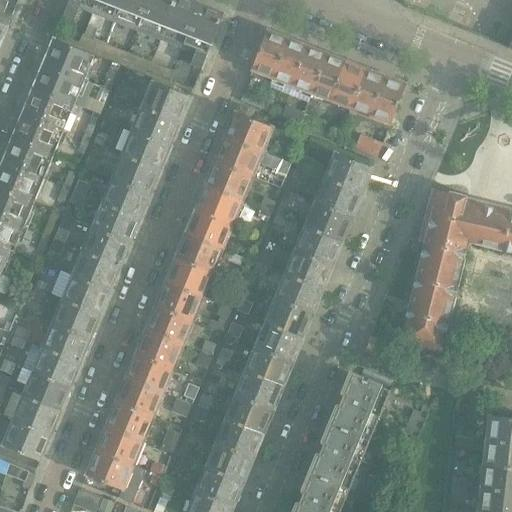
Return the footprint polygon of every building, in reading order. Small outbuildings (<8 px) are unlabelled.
[(0,0),(0,11),(4,13),(8,3),(0,0)] [(224,14),(187,0),(70,0),(64,17),(75,21),(81,5),(163,37),(197,50),(191,66),(202,70),(224,14)] [(107,45),(88,37),(91,31),(85,29),(83,35),(80,43),(103,53),(107,45)] [(272,85),(290,40),(268,32),(251,76),(272,85)] [(43,67),(33,90),(75,107),(84,84),(95,57),(54,40),(43,67)] [(310,104),(313,95),(329,55),(290,40),(272,85),(271,88),(310,104)] [(129,54),(107,45),(103,53),(126,62),(129,54)] [(152,63),(129,54),(126,62),(149,72),(152,63)] [(352,110),(368,70),(329,55),(313,95),(352,110)] [(174,72),(152,63),(149,72),(171,81),(174,72)] [(109,94),(115,79),(120,67),(112,64),(105,81),(107,81),(103,91),(109,94)] [(406,85),(368,70),(352,110),(391,125),(406,85)] [(153,84),(143,109),(179,124),(190,99),(153,84)] [(133,91),(129,90),(119,86),(114,97),(125,101),(128,103),(133,91)] [(23,115),(14,139),(55,156),(64,132),(75,107),(33,90),(23,115)] [(104,106),(109,94),(103,91),(98,103),(104,106)] [(247,93),(243,103),(262,111),(266,100),(247,93)] [(120,112),(125,101),(114,97),(110,108),(120,112)] [(275,104),(266,100),(262,111),(271,114),(275,104)] [(179,124),(143,109),(132,134),(169,149),(179,124)] [(301,127),(305,117),(285,109),(281,119),(301,127)] [(236,114),(225,139),(262,154),(273,129),(236,114)] [(94,116),(91,125),(96,127),(99,118),(94,116)] [(326,125),(305,117),(301,127),(322,135),(326,125)] [(91,125),(84,140),(89,142),(96,127),(91,125)] [(104,148),(108,140),(109,137),(99,133),(94,144),(104,148)] [(169,149),(132,134),(122,158),(159,173),(169,149)] [(361,136),(356,149),(377,158),(383,145),(361,136)] [(4,162),(0,171),(0,189),(35,204),(45,179),(55,156),(14,139),(4,162)] [(225,139),(215,164),(252,179),(262,154),(225,139)] [(84,155),(89,142),(84,140),(79,153),(84,155)] [(308,174),(313,164),(314,160),(304,155),(297,170),(308,174)] [(336,155),(325,181),(362,196),(373,170),(336,155)] [(95,174),(100,161),(89,157),(84,169),(95,174)] [(159,173),(122,158),(113,181),(150,196),(159,173)] [(215,164),(205,188),(242,203),(252,179),(215,164)] [(308,174),(297,170),(293,180),(304,184),(308,174)] [(71,173),(65,188),(70,190),(76,175),(71,173)] [(85,198),(90,186),(79,181),(74,193),(85,198)] [(150,196),(113,181),(103,205),(140,220),(150,196)] [(362,196),(325,181),(315,205),(352,220),(362,196)] [(70,190),(65,188),(59,203),(64,205),(70,190)] [(205,188),(195,212),(232,228),(242,203),(205,188)] [(0,247),(10,252),(14,254),(24,229),(35,204),(0,189),(0,247)] [(442,354),(469,244),(511,254),(511,209),(467,198),(467,197),(442,190),(441,192),(432,190),(419,242),(424,244),(400,343),(442,354)] [(89,199),(85,198),(74,193),(70,205),(84,211),(89,199)] [(264,201),(260,211),(270,215),(274,205),(264,201)] [(140,220),(103,205),(93,229),(130,245),(140,220)] [(352,220),(315,205),(305,229),(342,245),(352,220)] [(282,207),(277,218),(288,222),(293,212),(282,207)] [(270,215),(260,211),(256,220),(267,224),(270,215)] [(195,212),(185,237),(222,252),(232,228),(195,212)] [(277,218),(274,226),(293,235),(297,226),(288,222),(277,218)] [(51,223),(44,238),(49,240),(55,225),(51,223)] [(130,245),(93,229),(83,254),(120,269),(130,245)] [(342,245),(305,229),(295,253),(332,269),(342,245)] [(70,235),(59,231),(54,243),(65,247),(70,235)] [(185,237),(175,261),(212,276),(222,252),(185,237)] [(49,240),(44,238),(38,252),(43,254),(49,240)] [(65,247),(54,243),(49,254),(60,258),(65,247)] [(0,247),(0,275),(0,276),(10,252),(0,247)] [(263,251),(261,256),(257,266),(268,270),(269,268),(271,269),(276,256),(263,251)] [(332,269),(295,253),(285,277),(322,293),(332,269)] [(120,269),(83,254),(73,278),(110,293),(120,269)] [(247,271),(250,264),(240,259),(237,267),(247,271)] [(175,261),(166,284),(202,300),(212,276),(175,261)] [(268,270),(257,266),(253,275),(264,280),(268,270)] [(29,288),(35,273),(27,270),(21,285),(29,288)] [(322,293),(285,277),(275,302),(312,317),(322,293)] [(110,293),(73,278),(63,302),(100,317),(110,293)] [(50,284),(39,279),(34,291),(45,295),(50,284)] [(166,284),(156,308),(193,324),(202,300),(166,284)] [(23,303),(29,288),(21,285),(11,308),(20,311),(23,303)] [(45,295),(34,291),(30,302),(41,306),(45,295)] [(245,293),(240,305),(237,314),(248,319),(249,315),(252,317),(259,299),(245,293)] [(223,298),(220,307),(230,311),(234,303),(223,298)] [(100,317),(63,302),(53,326),(90,341),(100,317)] [(312,317),(275,302),(265,326),(302,341),(312,317)] [(230,311),(220,307),(216,316),(226,321),(230,311)] [(156,308),(146,332),(183,347),(193,324),(156,308)] [(248,319),(237,314),(233,323),(244,328),(248,319)] [(30,331),(20,326),(15,338),(26,342),(30,331)] [(90,341),(53,326),(43,350),(80,365),(90,341)] [(302,341),(265,326),(256,349),(293,364),(302,341)] [(146,332),(136,356),(173,371),(183,347),(146,332)] [(22,350),(26,342),(15,338),(12,346),(22,350)] [(204,345),(200,354),(211,358),(215,349),(204,345)] [(293,364),(256,349),(246,373),(283,388),(293,364)] [(80,365),(43,350),(34,373),(71,388),(80,365)] [(232,356),(221,351),(217,361),(228,365),(232,356)] [(211,358),(200,354),(196,363),(207,368),(211,358)] [(136,356),(126,380),(163,395),(173,371),(136,356)] [(228,365),(217,361),(214,370),(225,374),(228,365)] [(0,374),(0,373),(0,388),(6,390),(11,378),(0,374)] [(71,388),(34,373),(24,398),(61,413),(71,388)] [(283,388),(246,373),(236,396),(273,412),(283,388)] [(342,401),(332,425),(370,441),(383,411),(391,392),(352,376),(342,401)] [(126,380),(116,404),(153,419),(163,395),(126,380)] [(208,414),(212,405),(214,400),(203,395),(197,409),(208,414)] [(273,412),(236,396),(226,421),(263,436),(273,412)] [(61,413),(24,398),(13,422),(51,437),(61,413)] [(191,407),(180,402),(176,411),(187,416),(191,407)] [(116,404),(107,427),(144,442),(153,419),(116,404)] [(204,423),(208,414),(197,409),(188,431),(199,436),(204,423)] [(416,412),(411,423),(416,425),(421,414),(416,412)] [(511,468),(511,419),(490,417),(485,465),(511,468)] [(263,436),(226,421),(216,445),(253,461),(263,436)] [(51,437),(13,422),(4,446),(41,461),(51,437)] [(406,434),(412,436),(416,425),(411,423),(406,434)] [(322,450),(312,474),(350,490),(363,460),(370,441),(332,425),(322,450)] [(107,427),(97,452),(134,467),(144,442),(107,427)] [(475,432),(458,430),(457,438),(474,440),(475,432)] [(171,454),(175,445),(178,437),(167,432),(160,449),(171,454)] [(474,440),(457,438),(456,446),(473,448),(474,440)] [(188,462),(192,452),(193,449),(182,444),(177,458),(188,462)] [(253,461),(216,445),(206,470),(243,485),(253,461)] [(97,452),(87,475),(124,491),(134,467),(97,452)] [(188,462),(177,458),(173,468),(184,472),(188,462)] [(396,474),(401,462),(393,459),(388,471),(396,474)] [(0,460),(0,473),(6,476),(6,475),(10,465),(0,460)] [(10,465),(6,475),(25,483),(29,473),(10,465)] [(511,511),(511,468),(485,465),(479,511),(511,511)] [(243,485),(206,470),(197,493),(234,508),(243,485)] [(391,485),(396,474),(388,471),(384,482),(391,485)] [(25,483),(23,488),(29,490),(35,475),(29,473),(25,483)] [(145,484),(157,488),(161,478),(150,474),(145,484)] [(302,499),(296,511),(341,511),(342,510),(350,490),(312,474),(302,499)] [(469,479),(453,477),(452,486),(468,487),(469,479)] [(175,492),(178,485),(167,481),(165,486),(175,492)] [(468,487),(452,486),(451,493),(467,495),(468,487)] [(232,511),(234,508),(197,493),(188,511),(232,511)] [(91,494),(86,507),(95,511),(96,511),(101,498),(91,494)] [(164,511),(169,501),(160,497),(154,511),(164,511)] [(103,499),(98,511),(99,511),(111,511),(115,503),(103,499)]
